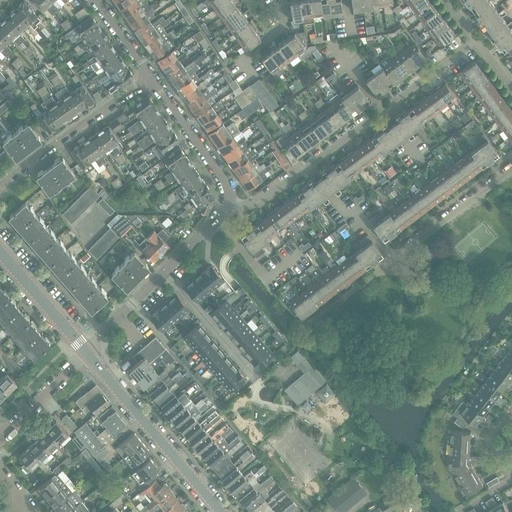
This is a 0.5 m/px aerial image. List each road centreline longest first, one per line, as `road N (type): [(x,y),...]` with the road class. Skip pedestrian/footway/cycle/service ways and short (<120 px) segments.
road 1 (residential): [(226,204),(261,199),(476,39)]
road 2 (residential): [(221,511),(86,352)]
road 3 (residential): [(86,352),(226,204)]
road 4 (residential): [(0,188),(150,77)]
road 5 (residential): [(226,204),(225,180),(150,77)]
road 6 (residential): [(394,258),(511,170)]
road 7 (residential): [(86,352),(0,252)]
road 8 (residential): [(1,438),(86,352)]
